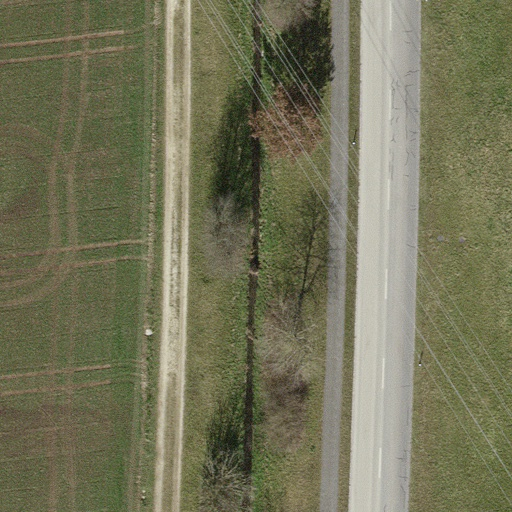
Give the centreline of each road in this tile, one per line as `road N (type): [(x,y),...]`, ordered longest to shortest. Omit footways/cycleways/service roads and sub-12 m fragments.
road 1 (track): [(166,511),(176,0)]
road 2 (tertiary): [(389,0),(380,511)]
